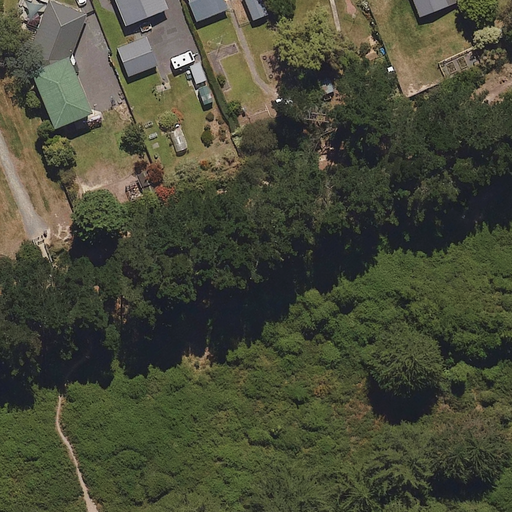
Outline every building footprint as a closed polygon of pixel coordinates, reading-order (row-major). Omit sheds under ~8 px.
[(166,12),(160,0),(112,0),(125,29),(166,12)] [(185,0),(195,24),(226,11),(221,0),(185,0)] [(234,0),(244,25),(267,16),(260,0),(234,0)] [(411,0),(419,17),(446,5),(443,0),(411,0)] [(66,64),(83,16),(48,3),(30,52),(66,64)] [(127,80),(155,68),(142,38),(114,50),(127,80)] [(31,79),(53,132),(89,118),(76,86),(67,64),(31,79)]
